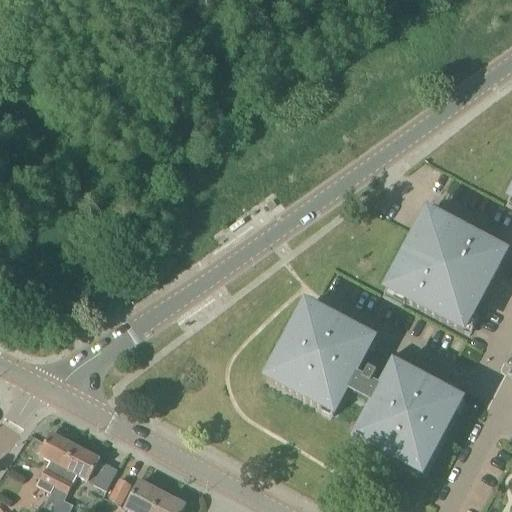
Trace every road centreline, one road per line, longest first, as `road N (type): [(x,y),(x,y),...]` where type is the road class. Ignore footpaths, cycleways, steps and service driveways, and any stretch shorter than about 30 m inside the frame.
road 1 (tertiary): [(45,390),(511,64)]
road 2 (secondary): [(237,491),(45,390)]
road 3 (unknown): [(511,338),(450,511)]
